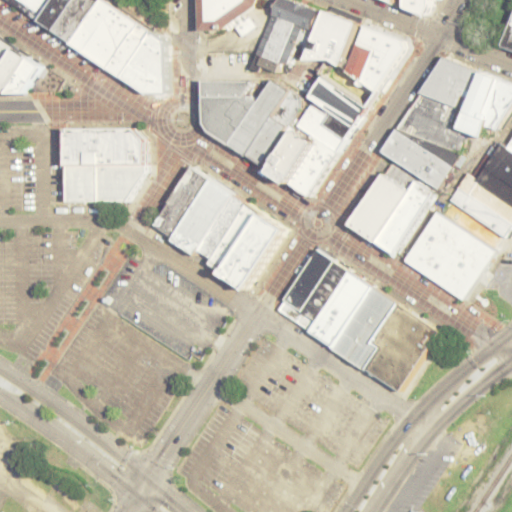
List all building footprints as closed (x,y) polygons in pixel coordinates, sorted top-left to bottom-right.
[(106,0),(12,0),(124,77),(147,90),(150,93),(172,93),(168,42),(106,0)] [(201,0),(260,0),(258,6),(228,28),(204,30),(202,29),(202,26),(202,24),(201,0)] [(296,0),(280,0),(260,52),(284,63),(292,62),(304,26),(316,29),(324,10),(296,0)] [(407,0),(408,6),(429,15),(435,3),(435,0),(407,0)] [(310,58),(329,9),(362,22),(362,25),(345,66),(335,58),(311,60),(310,58)] [(368,24),(407,40),(409,48),(380,91),(348,70),(368,24)] [(0,36),(0,93),(27,93),(45,66),(0,36)] [(385,149),(447,56),(511,82),(511,111),(501,128),(491,126),(487,137),(467,140),(461,153),(441,189),(385,149)] [(207,80),(209,120),(215,131),(311,195),(371,106),(324,76),(313,96),(315,101),(301,124),(295,121),(303,107),(303,96),(276,79),(262,101),(254,95),(250,94),(257,80),(207,80)] [(70,127),(69,201),(129,201),(148,172),(148,138),(137,127),(70,127)] [(511,228),(465,299),(408,260),(440,212),(453,221),(463,207),(451,199),(458,189),(468,172),(480,179),(504,142),(511,146),(511,144),(511,228)] [(390,163),(351,224),(396,254),(437,192),(390,163)] [(196,166),(156,225),(197,254),(201,250),(214,258),(229,268),(227,272),(250,290),(289,229),(196,166)] [(318,245),(279,310),(402,391),(443,329),(318,245)]
